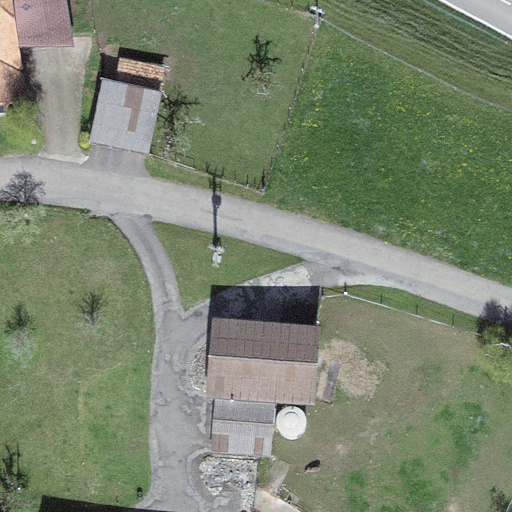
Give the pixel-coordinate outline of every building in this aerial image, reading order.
[(17,0),(0,0),(0,124),(36,119),(17,0)] [(32,0),(41,51),(77,45),(69,0),(32,0)] [(170,82),(128,74),(123,102),(108,99),(97,159),(162,171),(173,112),(165,110),(170,82)] [(212,413),(323,425),(330,356),(220,344),(212,413)] [(221,421),(219,466),(277,469),(279,424),(221,421)]
